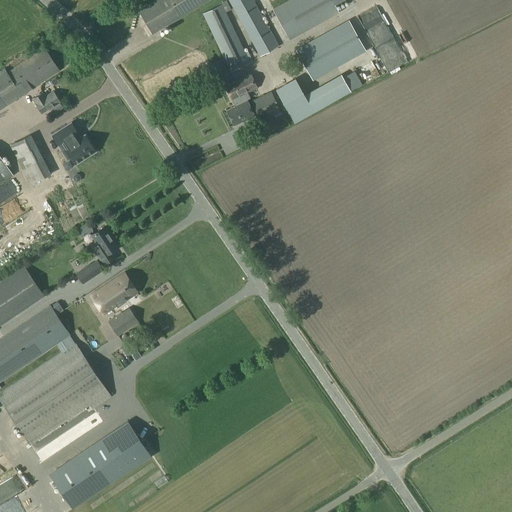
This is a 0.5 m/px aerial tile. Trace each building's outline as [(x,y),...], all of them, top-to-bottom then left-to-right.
[(152,33),(206,0),(153,0),(138,9),(152,33)] [(252,0),(228,0),(260,56),(278,46),(252,0)] [(268,3),(266,0),(260,0),(264,8),(268,6),(267,3),(268,3)] [(288,0),(272,9),(290,40),(304,32),(301,26),(315,19),(318,24),(339,13),(334,5),(342,0),(288,0)] [(234,28),(233,29),(222,4),(202,13),(231,74),(251,64),(234,28)] [(365,50),(349,20),(296,49),(312,80),(365,50)] [(0,108),(59,70),(45,48),(7,72),(4,67),(0,70),(0,108)] [(245,93),(257,88),(250,73),(224,85),(231,99),(232,99),(245,93)] [(313,111),(350,91),(342,77),(306,97),(313,111)] [(51,114),(62,107),(59,102),(60,101),(53,91),(43,98),(40,94),(33,99),(36,103),(35,103),(42,113),(48,109),(51,114)] [(277,126),(271,114),(279,110),(270,91),(251,101),(266,132),(277,126)] [(246,96),(245,93),(232,99),(235,106),(226,110),(232,124),(241,121),(240,120),(244,118),(245,119),(253,116),(245,99),(246,96)] [(71,123),(52,135),(59,145),(62,150),(68,159),(71,157),(75,164),(95,151),(85,135),(79,138),(76,134),(77,133),(71,123)] [(9,145),(30,185),(51,174),(31,134),(9,145)] [(0,155),(0,181),(11,174),(0,155)] [(81,238),(93,230),(87,222),(76,230),(81,238)] [(114,256),(111,251),(116,247),(114,243),(115,243),(103,227),(92,234),(101,248),(96,252),(104,263),(114,256)] [(82,284),(97,274),(90,263),(75,273),(82,284)] [(0,325),(44,296),(24,267),(0,282),(0,325)] [(90,296),(102,314),(136,291),(125,273),(90,296)] [(164,312),(173,309),(170,300),(161,303),(164,312)] [(0,338),(0,381),(70,335),(50,305),(0,338)] [(81,351),(97,341),(75,305),(59,314),(81,351)] [(138,322),(128,307),(108,321),(118,335),(138,322)] [(122,412),(75,343),(0,393),(0,399),(43,467),(122,412)] [(72,507),(150,455),(128,421),(50,474),(72,507)] [(21,495),(0,506),(0,511),(27,511),(30,511),(21,495)]
